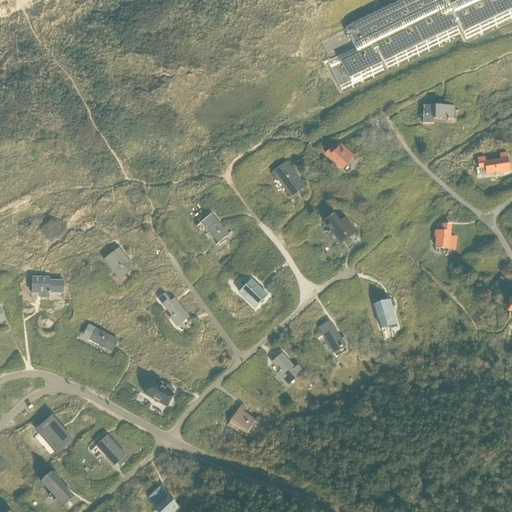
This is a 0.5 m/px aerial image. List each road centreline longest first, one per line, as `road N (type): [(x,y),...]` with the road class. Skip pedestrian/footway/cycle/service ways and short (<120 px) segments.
road 1 (unclassified): [(330,511),(62,383)]
road 2 (unknown): [(384,116),(261,147),(223,180),(146,186)]
